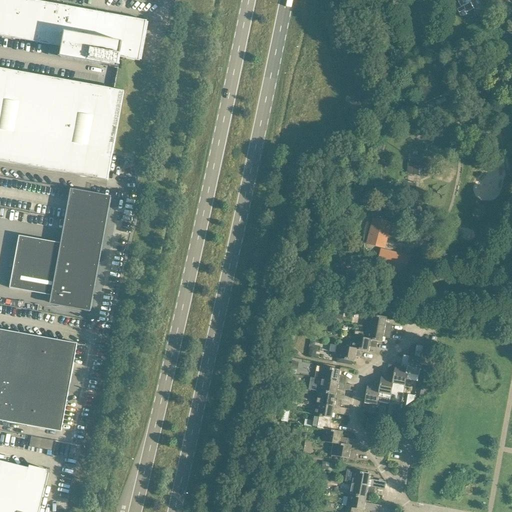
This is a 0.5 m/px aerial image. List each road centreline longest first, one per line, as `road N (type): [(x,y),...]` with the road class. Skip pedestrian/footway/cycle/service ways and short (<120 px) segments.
road 1 (secondary): [(174,511),(286,0)]
road 2 (secondary): [(242,0),(131,511)]
road 3 (residential): [(396,488),(353,425),(363,374),(413,334)]
